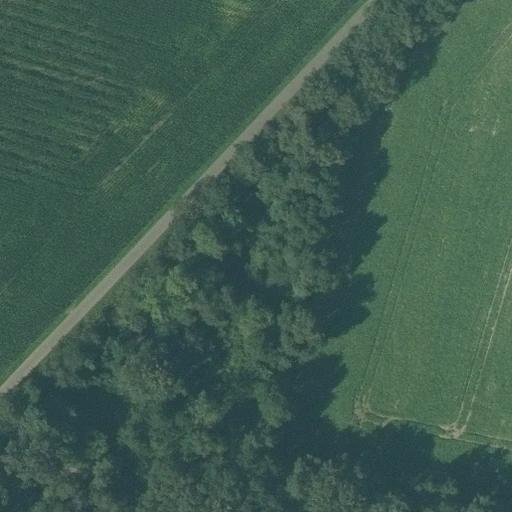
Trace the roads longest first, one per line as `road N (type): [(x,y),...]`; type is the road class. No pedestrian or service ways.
road 1 (unclassified): [(0,409),(385,0)]
road 2 (unclassified): [(0,461),(299,511)]
